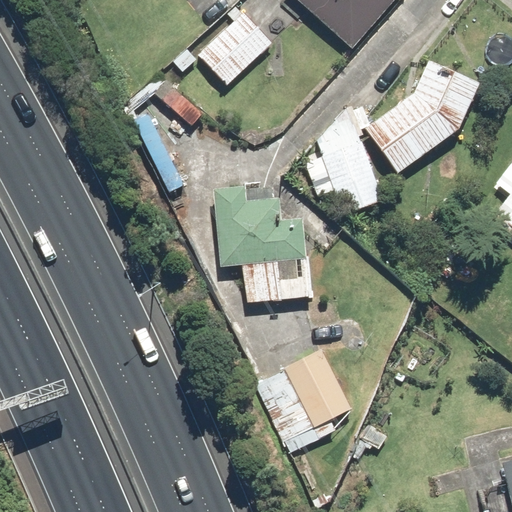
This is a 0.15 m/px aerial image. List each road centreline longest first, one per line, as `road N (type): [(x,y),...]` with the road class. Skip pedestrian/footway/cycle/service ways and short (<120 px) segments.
road 1 (motorway): [(0,130),(46,213),(181,511)]
road 2 (motorway): [(105,511),(0,285)]
